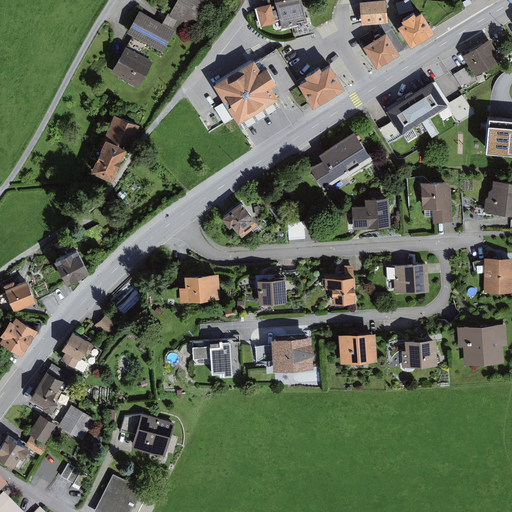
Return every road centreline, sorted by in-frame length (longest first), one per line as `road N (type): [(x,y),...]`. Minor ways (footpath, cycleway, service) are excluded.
road 1 (secondary): [(511,1),(180,215)]
road 2 (residential): [(204,327),(429,311),(448,289),(444,243)]
road 3 (residential): [(180,215),(217,256),(444,243)]
road 4 (secondary): [(180,215),(66,319),(0,405)]
road 5 (residential): [(0,189),(112,0)]
